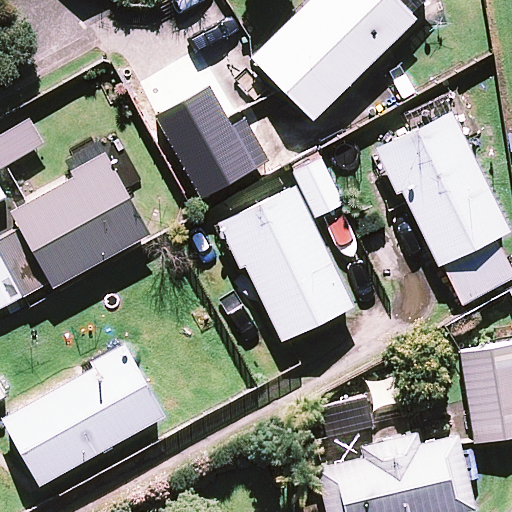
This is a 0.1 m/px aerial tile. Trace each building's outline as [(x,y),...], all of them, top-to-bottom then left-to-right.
[(436,0),(314,0),(255,57),(315,118),(436,0)] [(281,101),(242,124),(212,73),(157,104),(199,178),(183,187),(200,215),(216,206),(208,193),(257,165),(264,178),(310,152),(281,101)] [(453,113),(383,147),(442,265),(444,264),(461,300),(511,274),(511,270),(496,238),(511,231),(453,113)] [(44,145),(30,120),(0,136),(0,161),(3,167),(44,145)] [(344,203),(321,158),(294,172),(317,217),(344,203)] [(0,314),(151,236),(111,160),(14,210),(23,227),(0,239),(0,314)] [(206,283),(247,262),(285,340),(355,306),(296,188),(227,222),(186,242),(206,283)] [(511,343),(461,352),(475,442),(511,436),(511,343)] [(165,416),(129,351),(6,419),(42,484),(165,416)] [(325,470),(331,511),(471,511),(477,511),(471,481),(479,479),(472,448),(465,450),(462,433),(422,441),(417,417),(365,428),(371,460),(325,470)]
